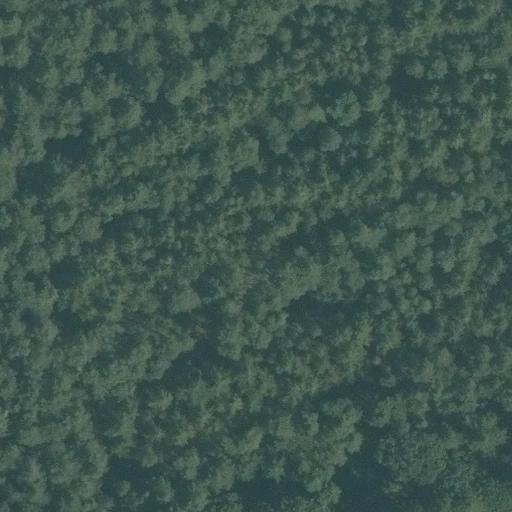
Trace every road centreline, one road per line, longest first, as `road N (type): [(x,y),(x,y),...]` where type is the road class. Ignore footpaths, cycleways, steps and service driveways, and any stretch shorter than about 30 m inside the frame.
road 1 (track): [(0,100),(118,511)]
road 2 (track): [(334,511),(511,458)]
